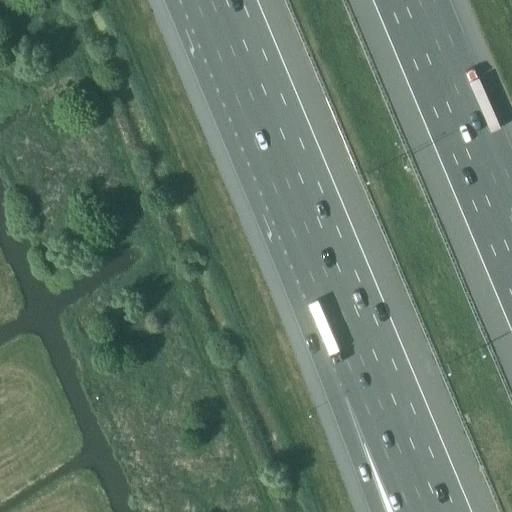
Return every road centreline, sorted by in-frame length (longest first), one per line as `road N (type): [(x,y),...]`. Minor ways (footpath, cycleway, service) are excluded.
road 1 (motorway): [(216,0),(374,382)]
road 2 (motorway): [(511,241),(410,0)]
road 3 (motorway): [(374,382),(432,511)]
road 4 (motorway): [(374,382),(396,511)]
